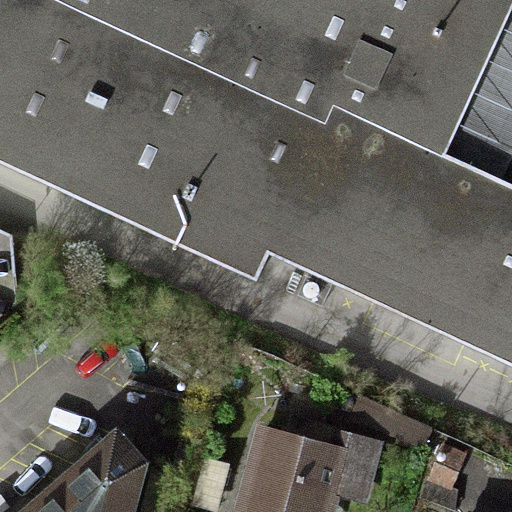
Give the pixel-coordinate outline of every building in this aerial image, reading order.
[(350,74),(190,0),(0,0),(0,163),(272,291),(284,266),(511,372),(511,186),(440,153),(336,104),(350,74)] [(336,104),(440,153),(511,0),(190,0),(350,74),(336,104)] [(142,511),(159,457),(126,428),(32,511),(142,511)] [(347,511),(353,494),(379,503),(396,452),(346,436),(339,457),(270,436),(246,511),(347,511)] [(427,511),(461,511),(471,471),(453,461),(427,511)]
